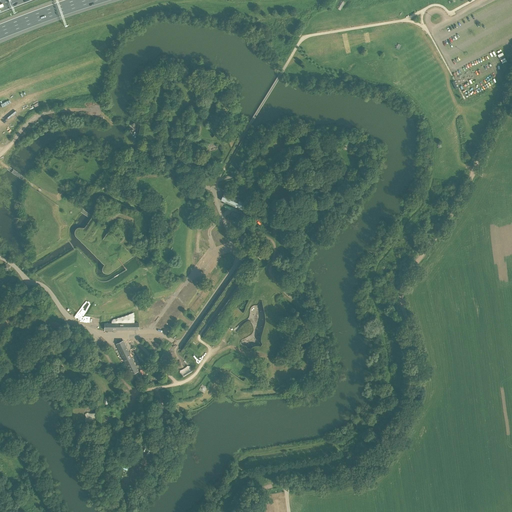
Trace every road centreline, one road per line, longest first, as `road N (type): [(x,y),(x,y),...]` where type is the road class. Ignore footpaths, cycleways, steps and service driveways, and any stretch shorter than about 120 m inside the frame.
road 1 (unclassified): [(245,511),(270,486),(364,463),(398,429),(416,373),(404,280),(451,216),(511,83)]
road 2 (track): [(0,156),(44,114),(75,109),(108,118)]
